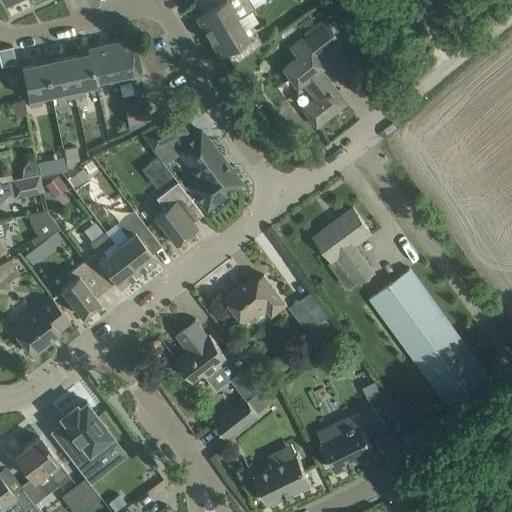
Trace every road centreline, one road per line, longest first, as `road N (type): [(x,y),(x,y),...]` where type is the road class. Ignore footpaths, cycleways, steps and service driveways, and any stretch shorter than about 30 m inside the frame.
road 1 (unclassified): [(278,196),(511,15)]
road 2 (residential): [(278,196),(205,99),(153,0)]
road 3 (unclassified): [(100,334),(278,196)]
road 4 (residential): [(209,511),(190,457),(100,334)]
road 5 (residential): [(0,30),(10,35),(153,0)]
road 6 (residential): [(320,511),(399,474),(423,511)]
road 7 (unclassified): [(0,412),(100,334)]
